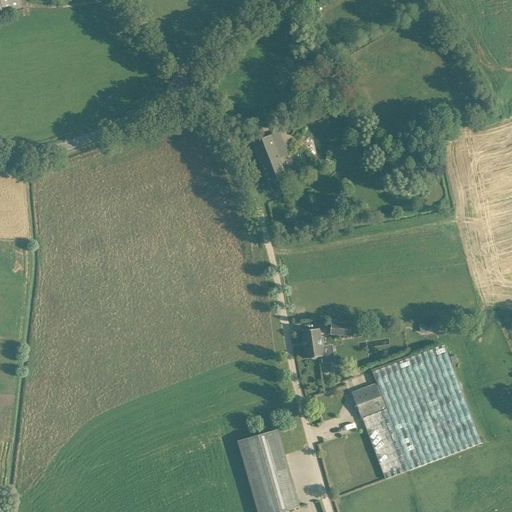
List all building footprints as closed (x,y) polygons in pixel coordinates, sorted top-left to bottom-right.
[(20,0),(0,0),(0,13),(22,8),(20,0)] [(347,126),(359,122),(356,113),(355,113),(353,110),(344,113),(345,117),(344,117),(347,126)] [(252,142),(268,185),(286,178),(270,135),(252,142)] [(425,324),(427,332),(444,330),(442,321),(425,324)] [(330,323),(329,334),(350,336),(350,324),(330,323)] [(318,329),(311,330),(301,331),(305,359),(311,358),(312,359),(315,359),(317,357),(322,356),(321,347),(324,347),(322,337),(320,337),(318,329)] [(351,392),(361,418),(362,418),(368,434),(366,435),(367,438),(369,438),(385,479),(480,443),(443,345),(372,372),(376,383),(351,392)] [(276,430),(238,441),(258,511),(279,511),(298,506),(276,430)]
